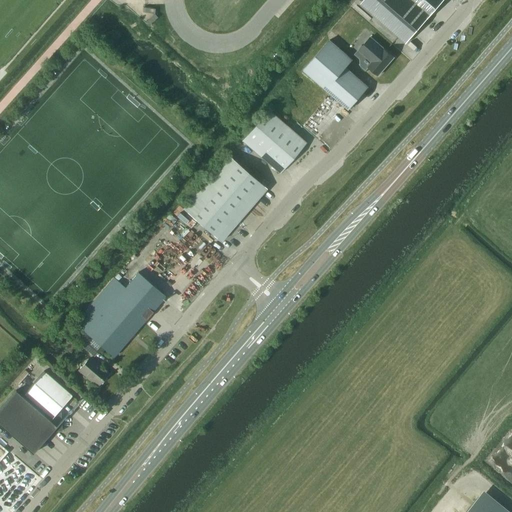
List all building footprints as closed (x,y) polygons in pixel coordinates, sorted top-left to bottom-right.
[(363,0),(361,4),(406,43),(443,0),(363,0)] [(371,37),(359,50),(366,57),(367,55),(373,60),(368,66),(378,76),(394,58),(371,37)] [(330,40),(303,70),(349,110),(368,87),(346,67),(353,60),(330,40)] [(268,110),(242,140),(280,173),(306,143),(268,110)] [(229,155),(183,208),(221,241),(267,188),(229,155)] [(114,277),(75,323),(114,357),(166,296),(138,272),(125,287),(114,277)] [(89,339),(83,347),(94,356),(101,349),(89,339)] [(90,358),(80,370),(97,385),(107,373),(90,358)] [(24,369),(14,381),(22,388),(33,377),(24,369)] [(16,390),(0,408),(0,424),(32,453),(31,454),(32,454),(52,431),(62,431),(61,408),(72,395),(70,394),(44,371),(24,394),(22,396),(16,390)] [(508,511),(483,491),(478,497),(466,511),(508,511)]
